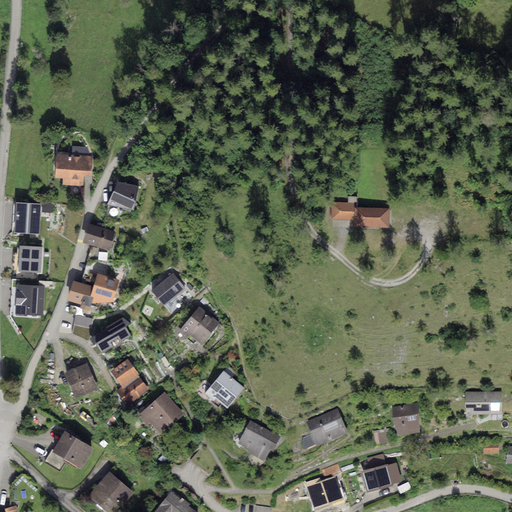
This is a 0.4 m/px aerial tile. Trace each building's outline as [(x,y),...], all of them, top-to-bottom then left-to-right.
[(94,154),(56,154),(56,177),(62,177),(62,185),(83,185),(84,177),(93,177),(94,154)] [(138,186),(117,182),(107,205),(133,210),(138,186)] [(358,203),(331,202),(331,220),(354,221),(354,228),(389,229),(390,208),(358,207),(358,203)] [(41,204),(16,203),(14,232),(39,234),(41,204)] [(116,232),(90,224),(84,244),(110,251),(116,232)] [(120,234),(120,252),(126,252),(134,243),(130,235),(120,234)] [(42,247),(20,246),(18,271),(41,272),(42,247)] [(172,273),(152,290),(164,305),(184,288),(172,273)] [(119,280),(97,274),(93,286),(88,304),(113,302),(119,280)] [(88,304),(93,286),(73,280),(67,301),(87,307),(88,304)] [(44,287),(17,286),(15,314),(43,316),(44,287)] [(200,306),(178,332),(186,338),(190,334),(202,344),(220,323),(200,306)] [(94,319),(75,316),(71,334),(87,341),(94,319)] [(123,318),(89,340),(93,347),(96,346),(101,355),(131,337),(126,328),(132,325),(123,318)] [(127,359),(111,371),(123,387),(139,375),(127,359)] [(88,363),(65,373),(75,399),(99,389),(88,363)] [(236,371),(229,366),(224,372),(223,371),(204,393),(215,402),(217,400),(227,408),(244,388),(230,377),(236,371)] [(123,387),(117,392),(128,405),(149,389),(139,375),(123,387)] [(164,392),(140,414),(161,436),(184,414),(164,392)] [(502,392),(465,392),(466,408),(470,408),(470,414),(502,414),(502,392)] [(416,403),(392,408),(397,437),(422,432),(416,403)] [(338,408),(307,422),(318,446),(349,431),(338,408)] [(107,409),(100,417),(109,426),(116,418),(107,409)] [(279,437),(250,421),(237,444),(248,450),(247,452),(265,462),(279,437)] [(389,429),(374,432),(376,442),(391,439),(389,429)] [(94,448),(65,431),(53,451),(68,460),(82,468),(94,448)] [(498,442),(483,443),(484,454),(499,453),(498,442)] [(68,460),(53,451),(52,450),(44,462),(60,472),(68,460)] [(200,450),(190,460),(208,477),(218,467),(200,450)] [(370,469),(362,471),(367,492),(393,485),(393,483),(401,481),(396,463),(386,466),(383,454),(367,458),(370,469)] [(109,471),(89,495),(108,511),(120,511),(136,494),(109,471)] [(321,477),(305,482),(314,509),(342,499),(335,476),(323,480),(321,477)] [(195,511),(171,492),(153,511),(195,511)]
